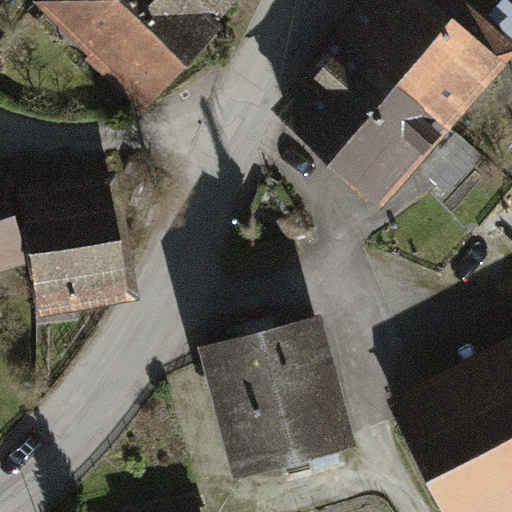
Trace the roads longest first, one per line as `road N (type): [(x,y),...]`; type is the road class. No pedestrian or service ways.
road 1 (residential): [(232,140),(167,283),(114,371),(0,489)]
road 2 (residential): [(0,142),(232,140)]
road 3 (residential): [(298,0),(232,140)]
